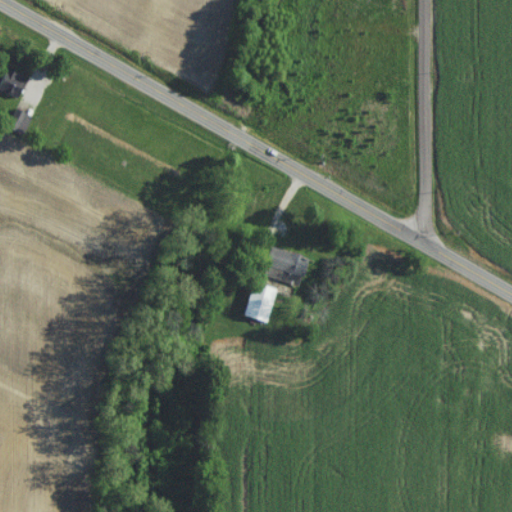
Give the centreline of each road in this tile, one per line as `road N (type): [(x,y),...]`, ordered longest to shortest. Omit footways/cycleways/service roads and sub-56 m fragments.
road 1 (secondary): [(5,0),(511,288)]
road 2 (residential): [(430,239),(426,0)]
